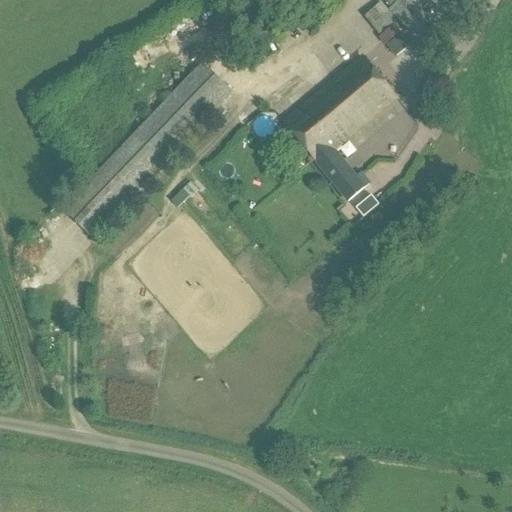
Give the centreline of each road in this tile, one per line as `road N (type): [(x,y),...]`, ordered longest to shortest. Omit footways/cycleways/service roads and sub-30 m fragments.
road 1 (unclassified): [(302,511),(244,475),(0,424)]
road 2 (unknown): [(476,15),(438,71),(419,84),(360,52),(343,19),(354,0)]
